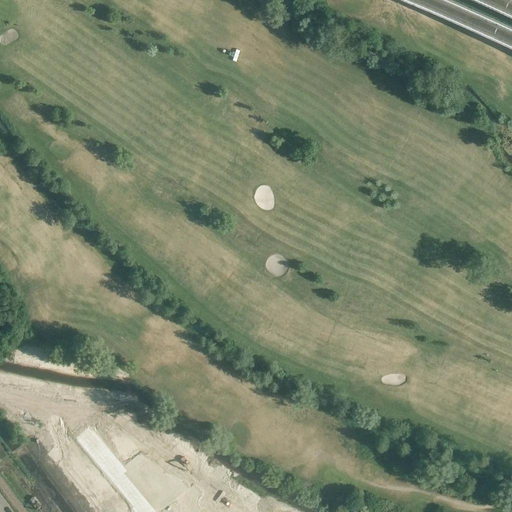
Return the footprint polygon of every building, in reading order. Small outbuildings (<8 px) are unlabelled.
[(126,402),(96,418),(120,462),(150,445),(126,402)] [(67,434),(48,450),(98,511),(117,511),(121,509),(126,506),(67,434)] [(179,436),(159,463),(199,493),(219,465),(179,436)] [(240,481),(217,511),(260,511),(268,501),(240,481)] [(175,511),(158,492),(138,511),(175,511)]
